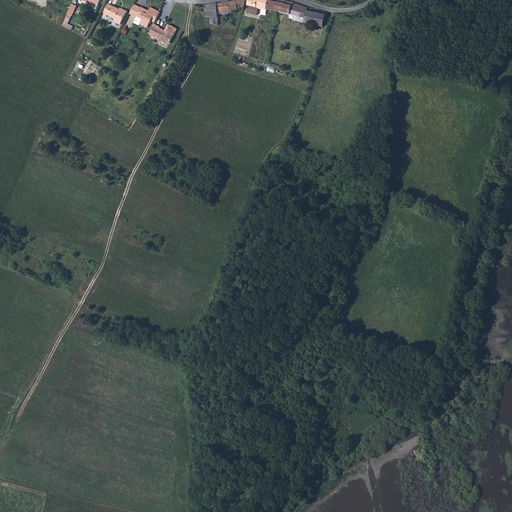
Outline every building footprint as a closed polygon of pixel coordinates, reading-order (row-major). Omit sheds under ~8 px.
[(242,0),(239,0),(239,1),(235,2),(228,3),(230,11),(239,9),(238,8),(244,9),(244,8),(245,6),(246,0),(242,0)] [(249,0),(248,5),(249,6),(259,8),(258,12),(260,12),(261,9),(266,10),(266,9),(268,1),(273,2),(273,0),(249,0)] [(295,4),(281,0),(276,0),(276,3),(274,11),(305,18),(307,11),(307,8),(304,6),(295,4)] [(268,1),(266,9),(274,11),(276,3),(273,2),(268,1)] [(206,18),(211,18),(210,25),(217,26),(217,15),(229,13),(230,13),(230,11),(228,3),(221,4),(219,4),(214,5),(207,7),(207,9),(206,17),(206,18)] [(122,8),(122,10),(109,4),(105,13),(116,18),(116,21),(121,24),(128,10),(122,8)] [(132,13),(137,16),(138,15),(142,6),(136,4),(132,13)] [(142,6),(138,15),(143,18),(147,10),(146,10),(146,8),(143,6),(142,6)] [(249,6),(248,13),(258,15),(258,12),(259,8),(249,6)] [(156,22),(161,11),(152,7),(150,12),(147,10),(143,18),(141,23),(148,27),(151,22),(152,20),(156,22)] [(325,15),(313,12),(307,11),(305,18),(324,22),(325,15)] [(67,24),(72,15),(69,13),(63,26),(71,30),(72,27),(67,24)] [(323,27),(324,22),(305,18),(304,23),(323,27)] [(161,27),(155,24),(150,34),(169,43),(171,43),(178,28),(169,24),(166,30),(161,28),(161,27)]
